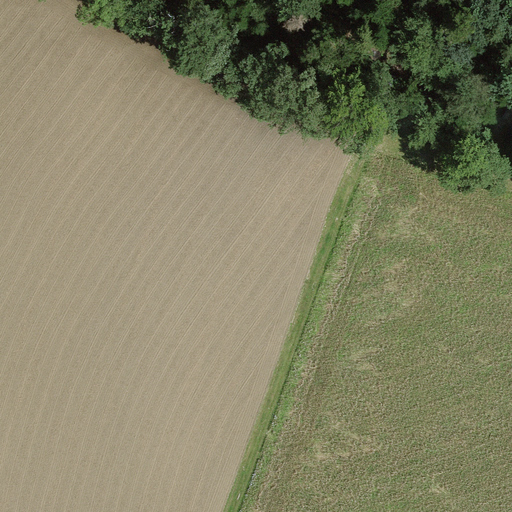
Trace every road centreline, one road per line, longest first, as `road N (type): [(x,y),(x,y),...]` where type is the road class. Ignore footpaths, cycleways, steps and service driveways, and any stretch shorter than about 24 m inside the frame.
road 1 (track): [(401,53),(234,511)]
road 2 (track): [(407,0),(401,53),(449,87),(511,159)]
